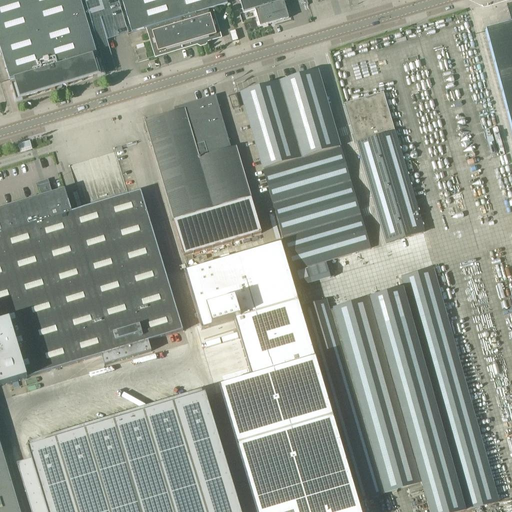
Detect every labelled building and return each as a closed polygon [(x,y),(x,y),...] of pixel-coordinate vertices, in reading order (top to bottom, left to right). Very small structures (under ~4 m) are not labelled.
[(96,54),(80,0),(0,0),(0,48),(10,80),(14,79),(15,83),(11,84),(16,101),(26,98),(26,97),(50,89),(51,90),(55,89),(55,88),(57,88),(58,89),(60,89),(61,88),(61,86),(63,86),(64,86),(68,85),(68,84),(92,77),(92,78),(103,75),(98,58),(94,59),(92,55),(96,54)] [(121,0),(132,33),(146,29),(150,27),(157,52),(158,52),(215,36),(216,35),(208,10),(213,9),(227,5),(225,0),(121,0)] [(288,18),(283,1),(286,0),(239,0),(243,13),(254,10),(259,27),(288,18)] [(510,25),(485,31),(511,133),(511,5),(506,7),(510,25)] [(318,71),(240,93),(262,169),(340,146),(318,71)] [(383,93),(345,104),(386,243),(424,232),(383,93)] [(165,111),(167,115),(144,121),(172,220),(183,256),(260,234),(249,198),(235,148),(230,149),(215,96),(165,111)] [(235,96),(229,98),(232,109),(238,107),(235,96)] [(340,149),(264,172),(294,272),(370,249),(340,149)] [(0,233),(0,387),(17,382),(16,381),(32,376),(101,355),(104,366),(150,351),(147,340),(183,329),(140,190),(71,212),(64,189),(52,193),(47,177),(36,180),(41,196),(0,208),(0,228),(2,233),(0,233)] [(201,330),(234,321),(251,378),(218,388),(255,511),(360,511),(280,244),(184,273),(201,330)] [(311,284),(307,269),(294,273),(298,288),(311,284)] [(329,310),(327,300),(303,307),(359,501),(421,483),(429,511),(463,511),(499,502),(434,269),(401,278),(404,289),(329,310)] [(474,333),(476,340),(491,336),(490,329),(474,333)] [(476,340),(479,356),(491,354),(489,346),(484,347),(482,339),(476,340)] [(490,355),(481,358),(483,366),(493,363),(490,355)] [(239,511),(211,419),(204,397),(203,397),(201,392),(193,394),(182,397),(164,403),(152,406),(135,412),(123,415),(105,421),(94,424),(83,427),(76,429),(64,433),(47,438),(35,442),(27,444),(29,450),(27,451),(30,460),(16,464),(30,511),(239,511)] [(18,511),(0,447),(0,511),(18,511)]
